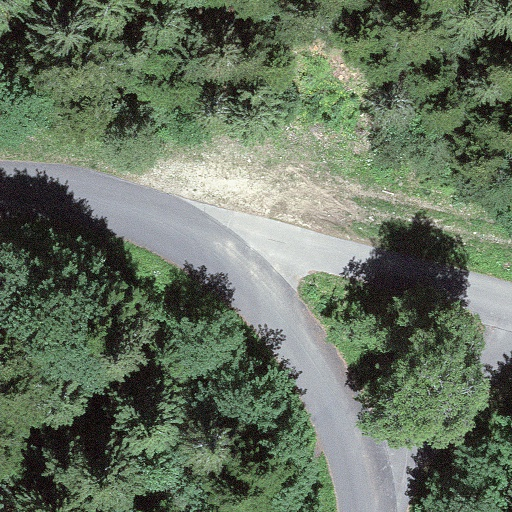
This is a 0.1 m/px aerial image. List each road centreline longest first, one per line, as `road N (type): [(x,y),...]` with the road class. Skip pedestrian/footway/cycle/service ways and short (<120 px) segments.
road 1 (track): [(156,218),(172,192),(199,178),(286,178),(511,233)]
road 2 (unclassified): [(511,304),(156,218)]
road 3 (unclassified): [(156,218),(283,319),(344,412),(367,492)]
road 4 (unclassified): [(511,345),(367,492)]
road 5 (unclassified): [(0,184),(57,189),(156,218)]
